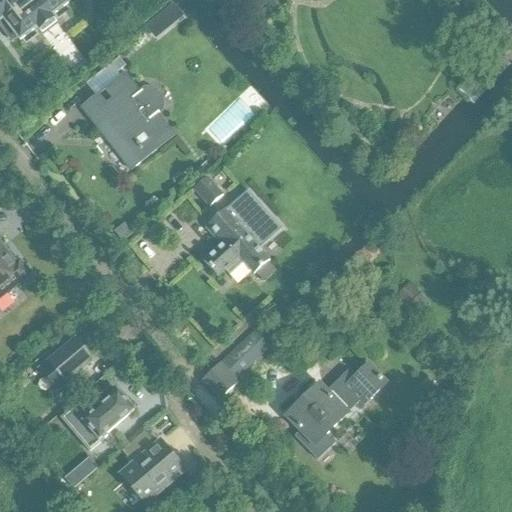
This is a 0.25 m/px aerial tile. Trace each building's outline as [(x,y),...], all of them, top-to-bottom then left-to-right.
[(0,0),(0,22),(3,21),(19,42),(35,30),(38,33),(38,32),(41,36),(56,25),(53,21),(54,20),(52,17),(73,0),(0,0)] [(102,92),(79,110),(130,174),(173,139),(172,137),(155,117),(158,114),(159,115),(163,113),(163,109),(163,106),(163,102),(161,98),(158,94),(155,92),(151,90),(147,89),(143,89),(140,92),(141,93),(138,95),(122,76),(102,92)] [(206,179),(192,192),(208,210),(223,197),(206,179)] [(253,276),(255,275),(264,284),(275,274),(266,264),(269,262),(259,252),(283,231),(248,192),(205,229),(221,248),(204,264),(217,279),(238,260),(253,276)] [(124,226),(113,234),(121,244),(132,236),(124,226)] [(0,245),(0,299),(30,275),(19,261),(15,264),(0,245)] [(44,363),(38,368),(57,391),(91,363),(69,337),(41,360),(44,363)] [(219,365),(200,384),(218,402),(237,384),(234,381),(254,362),(240,347),(220,366),(219,365)] [(319,383),(282,418),(298,435),(294,438),(317,462),(335,445),(327,438),(350,416),(349,414),(355,408),(359,413),(388,385),(368,364),(353,378),(347,372),(327,392),(319,383)] [(429,381),(422,387),(433,399),(440,394),(429,381)] [(60,414),(55,418),(62,426),(89,456),(106,441),(105,440),(136,413),(134,409),(134,407),(127,399),(125,399),(117,390),(87,416),(74,401),(68,406),(69,407),(60,415),(60,414)] [(130,470),(120,479),(143,506),(182,471),(159,444),(141,460),(135,452),(123,462),(130,470)]
